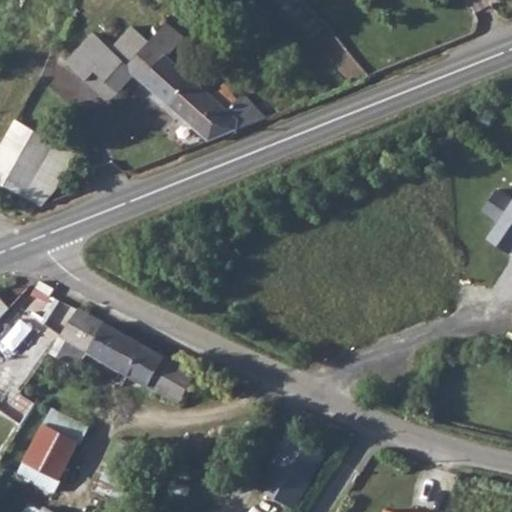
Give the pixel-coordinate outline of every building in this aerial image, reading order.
[(139,77),(173,107),(196,79),(209,65),(186,45),(189,40),(169,22),(154,39),(136,25),(116,51),(98,37),(72,71),(116,104),(139,77)] [(173,107),(209,138),(261,117),(249,99),(242,104),(234,98),(230,103),(215,91),(212,94),(196,79),(173,107)] [(16,123),(0,154),(0,183),(47,207),(75,152),(16,123)] [(196,374),(79,308),(50,351),(71,363),(80,347),(179,403),(196,374)] [(18,473),(53,491),(87,427),(54,408),(18,473)] [(287,434),(257,488),(296,509),(326,456),(287,434)] [(120,437),(99,481),(120,491),(141,447),(120,437)]
